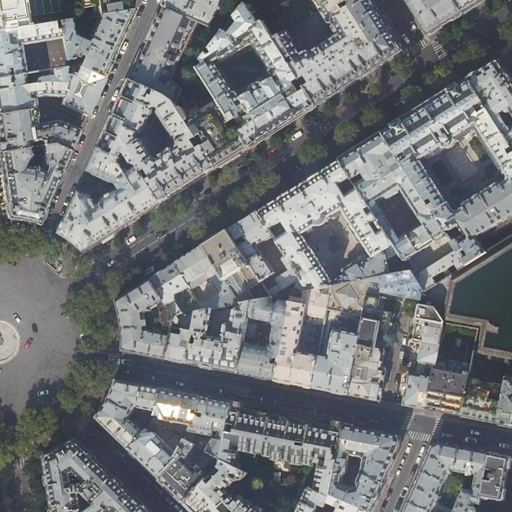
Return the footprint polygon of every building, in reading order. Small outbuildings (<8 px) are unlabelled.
[(0,0),(0,29),(52,22),(57,21),(131,8),(129,0),(0,0)] [(231,0),(165,0),(163,6),(165,7),(198,22),(210,27),(219,8),(226,12),(231,0)] [(312,16),(301,0),(249,0),(262,20),(274,39),(289,30),(312,16)] [(382,17),(371,0),(337,0),(321,10),(328,22),(330,23),(332,22),(339,34),(312,52),(312,51),(307,50),(302,53),(300,51),(301,50),(297,43),(295,43),(294,41),(295,40),(289,30),(274,39),(300,80),(306,76),(309,80),(303,85),(306,90),(317,105),(362,77),(404,51),(382,17)] [(313,0),(320,11),(321,10),(337,0),(313,0)] [(406,0),(408,1),(429,35),(446,24),(462,14),(453,0),(406,0)] [(453,0),(462,14),(478,4),(483,0),(453,0)] [(233,122),(239,118),(245,127),(239,131),(249,148),(282,127),(317,105),(306,90),(301,93),(295,83),(300,80),(274,39),(262,20),(258,23),(246,4),(235,18),(239,24),(229,38),(225,31),(223,33),(211,49),(214,54),(209,57),(207,54),(202,60),(205,65),(199,68),(220,101),(233,122)] [(220,101),(213,105),(207,95),(190,106),(183,95),(184,89),(178,84),(179,83),(173,78),(175,73),(176,71),(179,72),(182,65),(180,64),(184,54),(187,55),(190,48),(187,47),(198,22),(165,7),(161,16),(158,23),(144,54),(136,71),(132,81),(152,90),(157,92),(172,99),(217,168),(227,162),(242,152),(249,148),(239,131),(233,122),(220,101)] [(57,21),(58,28),(63,57),(80,54),(81,57),(76,66),(79,66),(103,77),(117,46),(135,8),(131,8),(97,14),(98,18),(89,38),(86,40),(72,34),(70,19),(57,21)] [(53,29),(52,22),(0,29),(0,76),(7,75),(5,68),(9,67),(11,75),(24,73),(25,73),(20,44),(46,41),(50,68),(64,66),(65,66),(63,57),(58,28),(53,29)] [(511,81),(500,62),(498,61),(497,61),(496,61),(487,67),(469,79),(511,146),(511,81)] [(95,96),(103,77),(79,66),(76,66),(70,65),(68,74),(63,97),(61,104),(86,115),(95,96)] [(63,97),(68,74),(65,73),(64,66),(50,68),(36,71),(37,74),(42,73),(43,75),(37,76),(35,77),(34,78),(33,79),(32,81),(28,82),(28,81),(26,79),(24,78),(23,78),(24,76),(24,73),(11,75),(7,75),(0,76),(0,112),(33,107),(32,96),(42,95),(63,97)] [(511,146),(469,79),(451,90),(401,122),(383,133),(395,153),(399,158),(446,231),(457,224),(463,233),(452,241),(456,247),(460,253),(466,249),(470,256),(464,260),(468,266),(488,253),(478,237),(511,215),(511,146)] [(127,149),(126,151),(127,152),(134,165),(138,167),(161,203),(188,186),(217,168),(172,99),(157,92),(153,100),(147,98),(149,95),(149,96),(152,90),(132,81),(130,80),(122,97),(107,129),(99,148),(121,159),(123,154),(123,153),(122,152),(124,148),(127,149)] [(35,122),(34,117),(35,117),(33,107),(0,112),(0,150),(28,146),(27,139),(38,137),(39,139),(42,139),(43,144),(52,143),(70,151),(76,138),(80,129),(70,124),(69,123),(68,124),(58,119),(56,119),(35,122)] [(374,212),(378,218),(384,228),(396,247),(411,271),(425,292),(437,285),(433,279),(444,272),(448,278),(452,275),(448,269),(454,265),(458,271),(468,266),(464,260),(460,253),(456,247),(419,271),(410,256),(447,233),(446,231),(399,158),(391,163),(387,158),(395,153),(383,133),(361,147),(340,160),(352,178),(353,179),(360,174),(364,180),(356,185),(359,188),(371,207),(374,212)] [(37,223),(70,151),(52,143),(43,144),(43,169),(43,171),(30,165),(24,166),(30,155),(28,146),(0,150),(0,166),(3,184),(8,217),(13,217),(23,219),(29,221),(37,223)] [(120,162),(121,159),(99,148),(88,171),(118,185),(120,189),(103,200),(102,201),(102,203),(97,207),(90,196),(79,191),(60,233),(65,237),(73,242),(78,246),(84,252),(119,230),(161,203),(138,167),(134,165),(123,160),(121,164),(120,162)] [(303,264),(306,269),(298,274),(306,286),(314,281),(319,289),(321,289),(332,287),(371,279),(392,275),(385,254),(396,247),(384,228),(377,232),(371,223),(378,218),(374,212),(369,215),(366,210),(371,207),(359,188),(346,196),(339,186),(352,178),(340,160),(302,184),(259,211),(270,229),(283,222),(289,232),(277,240),(286,255),(291,263),(295,261),(296,262),(298,263),(298,262),(300,265),(301,265),(303,264)] [(270,229),(259,211),(245,220),(230,230),(261,281),(275,273),(267,261),(266,261),(257,246),(274,235),(270,229)] [(217,238),(204,246),(240,304),(241,304),(252,302),(256,301),(249,290),(262,282),(261,281),(230,230),(217,238)] [(190,255),(175,264),(189,286),(191,290),(211,278),(219,292),(200,304),(200,305),(204,311),(213,309),(240,304),(204,246),(190,255)] [(511,246),(449,285),(444,317),(484,323),(477,352),(511,358),(511,246)] [(291,263),(286,255),(283,258),(282,259),(282,260),(289,271),(277,278),(276,281),(278,283),(267,290),(272,298),(281,296),(282,296),(279,292),(293,284),(299,293),(302,292),(309,291),(306,286),(298,274),(291,263)] [(165,271),(151,280),(172,314),(173,321),(173,322),(181,324),(180,329),(183,329),(194,332),(198,312),(204,311),(200,305),(199,309),(197,311),(197,312),(192,315),(191,315),(189,316),(185,315),(176,301),(176,300),(176,296),(175,295),(189,286),(175,264),(165,271)] [(411,271),(392,275),(371,279),(368,295),(380,298),(381,298),(382,293),(431,303),(425,292),(411,271)] [(368,295),(371,279),(332,287),(330,295),(327,310),(360,317),(357,335),(338,331),(336,331),(335,332),(334,333),(333,335),(330,349),(329,349),(327,358),(319,356),(312,388),(328,391),(348,395),(363,317),(368,295)] [(120,312),(122,326),(123,335),(123,343),(122,351),(145,355),(166,359),(171,332),(173,322),(173,321),(172,314),(151,280),(133,291),(116,301),(120,312)] [(321,293),(321,289),(319,289),(310,291),(307,305),(300,303),(302,292),(299,293),(292,294),(275,380),(296,384),(312,388),(319,356),(298,352),(305,315),(326,319),(327,310),(330,295),(321,293)] [(272,298),(256,301),(252,302),(238,373),(257,377),(275,380),(292,294),(282,296),(281,296),(282,300),(278,303),(273,302),(272,298)] [(368,295),(363,317),(381,321),(390,323),(393,313),(378,310),(380,298),(368,295)] [(238,373),(252,302),(241,304),(241,308),(239,307),(238,307),(236,308),(235,309),(235,310),(233,323),(230,322),(229,322),(227,323),(227,324),(226,325),(224,340),(209,337),(213,309),(204,311),(198,312),(194,332),(193,335),(199,336),(198,343),(196,344),(192,344),(188,363),(213,368),(238,373)] [(444,322),(435,308),(420,305),(414,340),(423,341),(440,345),(444,322)] [(381,321),(363,317),(348,395),(367,398),(380,401),(387,369),(386,369),(386,367),(385,366),(384,365),(383,365),(385,351),(385,349),(376,348),(381,321)] [(193,335),(194,332),(183,329),(182,335),(171,332),(166,359),(177,361),(188,363),(192,344),(193,335)] [(435,368),(440,345),(423,341),(421,349),(420,349),(418,360),(419,360),(416,375),(410,374),(403,405),(415,408),(427,410),(428,406),(435,368)] [(466,374),(435,368),(428,406),(447,410),(462,413),(469,378),(470,373),(467,372),(466,374)] [(511,377),(507,376),(505,387),(498,424),(511,426),(511,377)] [(498,424),(505,387),(504,387),(504,386),(495,384),(495,385),(493,385),(493,383),(469,378),(462,413),(461,417),(480,420),(498,424)] [(158,411),(162,389),(140,385),(116,380),(111,394),(106,402),(102,410),(96,418),(111,432),(130,450),(145,434),(146,433),(133,421),(129,419),(135,409),(138,411),(140,407),(158,411)] [(183,393),(162,389),(158,411),(163,419),(193,425),(197,426),(202,397),(183,393)] [(218,400),(202,397),(197,426),(193,425),(186,440),(194,445),(196,433),(213,436),(215,435),(219,435),(218,438),(215,438),(214,438),(207,452),(208,452),(211,454),(222,460),(223,460),(228,434),(229,426),(234,403),(218,400)] [(244,405),(234,403),(229,426),(236,427),(235,435),(228,434),(223,460),(240,469),(240,468),(240,466),(239,465),(238,465),(240,452),(256,455),(258,455),(259,455),(259,454),(264,455),(264,456),(264,457),(265,458),(272,459),(272,461),(273,462),(281,463),(283,463),(284,462),(284,461),(292,463),(292,464),(293,465),(298,467),(301,467),(303,466),(304,465),(307,448),(298,447),(299,441),(308,442),(312,423),(288,419),(250,412),(243,410),(244,405)] [(156,414),(152,422),(159,426),(161,423),(156,414)] [(157,429),(159,426),(152,422),(147,430),(157,429)] [(325,426),(312,423),(308,442),(307,448),(304,465),(311,466),(312,466),(314,466),(314,465),(315,463),(320,464),(315,489),(311,488),(310,489),(309,490),(302,503),(317,511),(320,506),(325,509),(329,503),(333,495),(337,464),(337,461),(334,460),(335,455),(334,455),(334,451),(333,451),(334,445),(340,447),(345,424),(334,422),(333,427),(325,426)] [(340,447),(337,461),(337,464),(333,495),(369,510),(372,511),(378,498),(394,462),(400,447),(401,442),(400,438),(399,435),(375,430),(345,424),(340,447)] [(155,433),(145,434),(130,450),(144,464),(159,479),(180,457),(178,455),(155,433)] [(108,471),(75,439),(71,442),(62,448),(59,450),(54,453),(45,457),(46,467),(49,487),(52,503),(53,511),(137,511),(143,506),(108,471)] [(198,447),(194,445),(186,440),(178,455),(180,457),(159,479),(172,491),(184,503),(219,468),(221,466),(222,460),(211,454),(197,469),(188,460),(195,448),(197,449),(198,447)] [(429,456),(416,487),(409,503),(430,511),(476,511),(477,511),(477,510),(477,508),(476,507),(474,506),(475,503),(480,504),(481,497),(490,453),(476,450),(459,447),(449,445),(446,444),(439,443),(433,446),(429,456)] [(505,455),(490,453),(481,497),(503,502),(511,457),(505,455)] [(240,469),(223,460),(222,460),(221,466),(219,468),(221,470),(218,473),(221,476),(210,486),(205,482),(184,503),(193,511),(238,511),(249,501),(243,496),(242,495),(241,495),(240,495),(237,498),(232,494),(231,494),(228,491),(236,482),(238,482),(240,481),(243,481),(245,479),(249,476),(249,474),(240,469)] [(367,511),(369,510),(333,495),(329,503),(340,508),(338,511),(367,511)] [(250,500),(249,501),(238,511),(263,511),(264,511),(264,509),(263,508),(261,506),(259,505),(258,505),(256,506),(251,501),(250,500)] [(316,511),(317,511),(302,503),(297,511),(316,511)] [(430,511),(409,503),(404,511),(430,511)]
